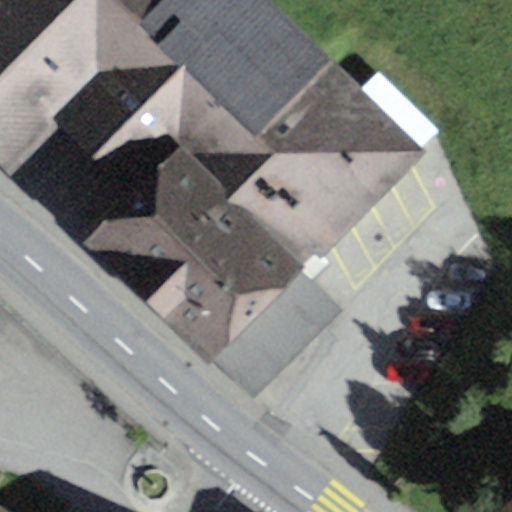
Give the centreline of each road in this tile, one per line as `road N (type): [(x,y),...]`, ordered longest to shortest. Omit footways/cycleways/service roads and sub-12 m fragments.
road 1 (primary): [(260,464),(0,236)]
road 2 (residential): [(104,511),(69,480),(0,456)]
